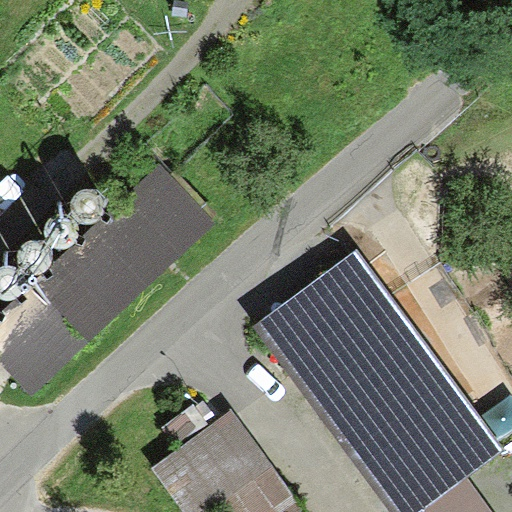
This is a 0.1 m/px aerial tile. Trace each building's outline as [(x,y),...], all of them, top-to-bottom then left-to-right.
[(219,224),(162,165),(0,315),(0,358),(36,399),(219,224)] [(86,187),(0,268),(0,311),(110,207),(86,187)] [(404,507),(485,447),(354,269),(272,329),(404,507)] [(283,511),(223,420),(141,473),(167,511),(283,511)] [(480,511),(466,492),(438,511),(480,511)]
